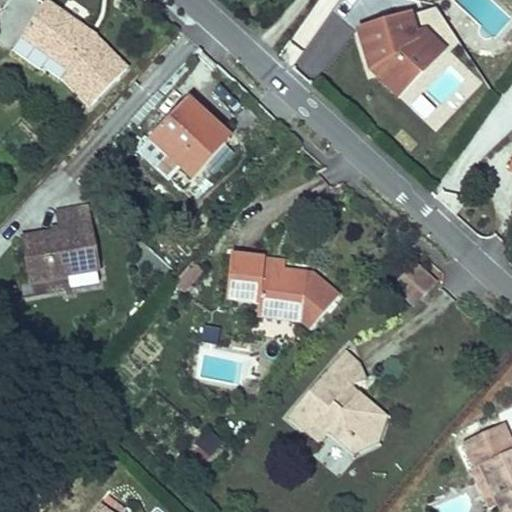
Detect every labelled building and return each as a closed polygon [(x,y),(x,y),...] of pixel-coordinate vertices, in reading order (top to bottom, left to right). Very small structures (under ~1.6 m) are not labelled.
[(50,74),(80,102),(119,60),(77,21),(44,0),(36,0),(7,47),(50,74)] [(402,86),(427,58),(409,39),(409,34),(403,14),(353,26),(364,65),(375,60),(402,86)] [(409,39),(427,58),(438,45),(418,28),(409,34),(409,39)] [(395,95),(402,86),(375,60),(364,65),(395,95)] [(144,136),(187,175),(217,142),(187,116),(192,111),(179,97),(144,136)] [(511,193),(511,149),(501,165),(511,172),(511,176),(504,188),(511,193)] [(103,277),(87,204),(55,209),(58,230),(51,231),(52,236),(21,241),(28,289),(103,277)] [(247,301),(246,307),(292,312),(296,270),(276,268),(251,266),(252,256),(219,253),(213,297),(247,301)] [(276,258),(252,256),(251,266),(276,268),(276,258)] [(387,285),(405,302),(426,278),(408,262),(387,285)] [(292,312),(246,307),(245,317),(292,322),(292,312)] [(335,345),(326,356),(343,363),(349,357),(335,345)] [(308,439),(315,431),(321,424),(338,437),(357,436),(364,427),(364,418),(351,405),(358,396),(347,387),(339,397),(325,385),(341,381),(357,375),(354,362),(349,357),(343,363),(326,356),(277,412),(308,439)] [(339,397),(347,387),(341,381),(325,385),(339,397)] [(321,424),(315,431),(341,451),(374,441),(374,411),(358,396),(351,405),(364,418),(364,427),(357,436),(338,437),(321,424)] [(475,461),(491,496),(499,511),(510,511),(511,511),(511,442),(505,446),(494,422),(454,438),(465,464),(475,461)] [(192,450),(213,460),(223,441),(202,430),(192,450)] [(474,505),(491,496),(475,461),(465,464),(458,468),(474,505)]
